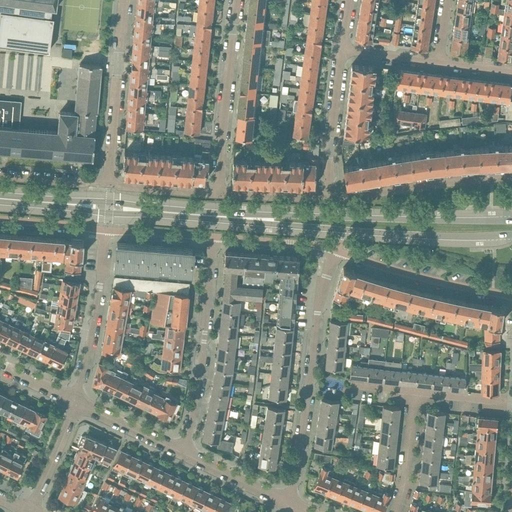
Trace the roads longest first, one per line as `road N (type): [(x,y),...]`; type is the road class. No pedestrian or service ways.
road 1 (tertiary): [(511,220),(243,218)]
road 2 (residential): [(333,250),(290,505)]
road 3 (residential): [(184,453),(213,238)]
road 4 (residential): [(236,0),(217,194)]
road 5 (residential): [(108,185),(124,0)]
road 6 (residential): [(333,250),(511,296)]
road 7 (residential): [(511,177),(329,197)]
road 8 (residential): [(104,230),(75,402)]
road 9 (tertiary): [(351,231),(511,236)]
road 10 (residential): [(341,49),(329,197)]
road 11 (residential): [(392,511),(413,392)]
road 12 (residential): [(213,238),(333,250)]
road 13 (residential): [(184,453),(75,402)]
